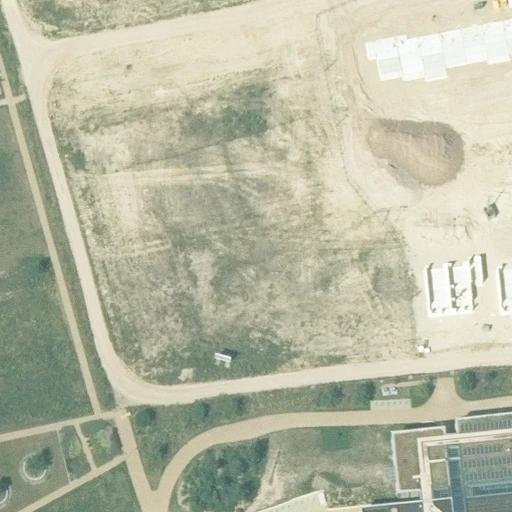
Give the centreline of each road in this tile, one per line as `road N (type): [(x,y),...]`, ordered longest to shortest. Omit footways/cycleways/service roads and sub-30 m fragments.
road 1 (residential): [(240,380),(116,394),(25,58)]
road 2 (residential): [(25,58),(283,14),(310,0)]
road 3 (residential): [(511,356),(240,380)]
road 4 (residential): [(240,380),(227,253)]
